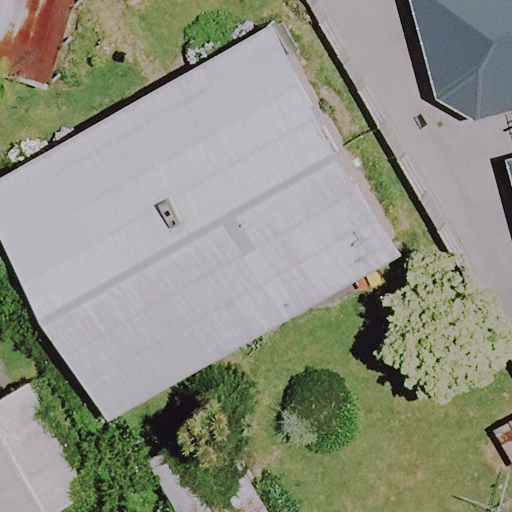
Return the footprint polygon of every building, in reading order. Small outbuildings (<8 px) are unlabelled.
[(16,0),(0,0),(0,56),(0,57),(16,0)] [(511,0),(371,0),(453,153),(511,121),(511,0)] [(399,251),(273,23),(0,174),(0,218),(108,413),(399,251)] [(0,511),(46,511),(92,486),(31,377),(0,394),(0,511)] [(267,511),(240,466),(172,505),(176,511),(267,511)]
